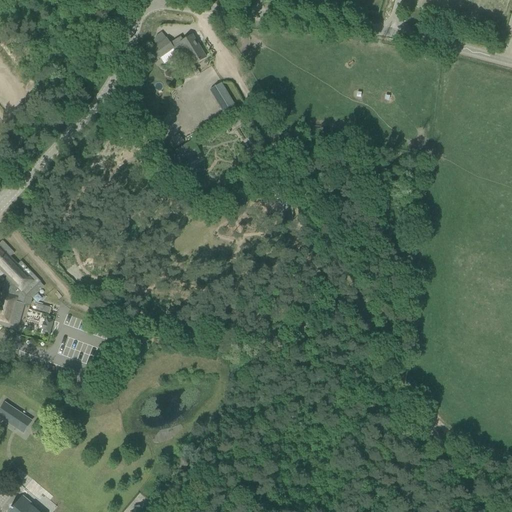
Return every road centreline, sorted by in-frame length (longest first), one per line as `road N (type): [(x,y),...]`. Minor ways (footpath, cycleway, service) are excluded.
road 1 (track): [(0,218),(86,317),(267,342),(350,298)]
road 2 (track): [(350,298),(199,6)]
road 3 (unclassified): [(0,203),(100,96),(125,54),(139,0)]
road 4 (unclassified): [(393,31),(156,0)]
road 5 (track): [(419,422),(350,298)]
road 6 (unclassified): [(511,62),(393,31)]
